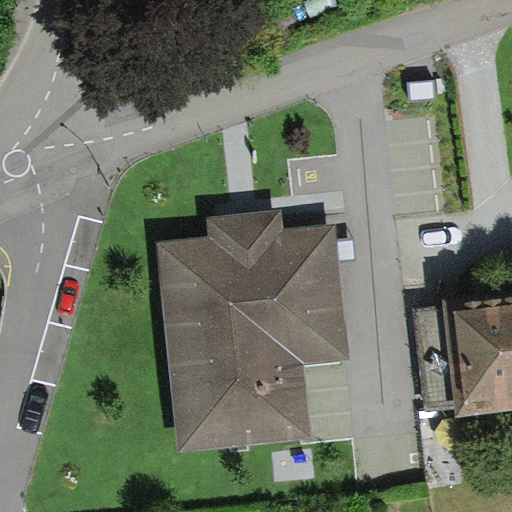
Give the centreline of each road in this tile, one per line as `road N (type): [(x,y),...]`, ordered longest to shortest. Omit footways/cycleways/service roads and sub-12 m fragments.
road 1 (residential): [(500,0),(42,167)]
road 2 (residential): [(0,427),(42,167)]
road 3 (residential): [(42,167),(42,0)]
